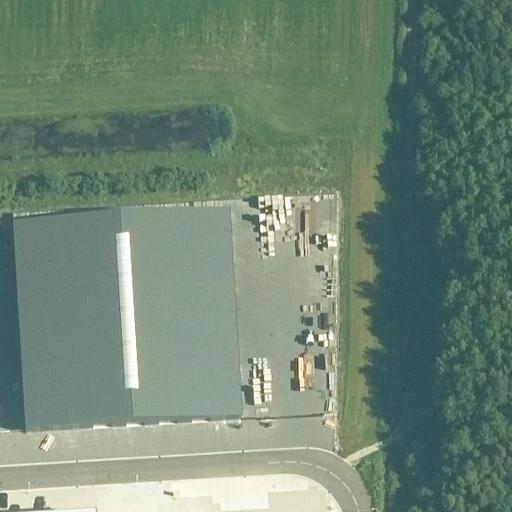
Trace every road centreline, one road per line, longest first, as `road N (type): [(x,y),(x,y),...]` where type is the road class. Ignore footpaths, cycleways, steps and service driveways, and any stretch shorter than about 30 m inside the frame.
road 1 (track): [(413,0),(399,511)]
road 2 (unclassified): [(0,482),(309,462),(349,484),(358,511)]
